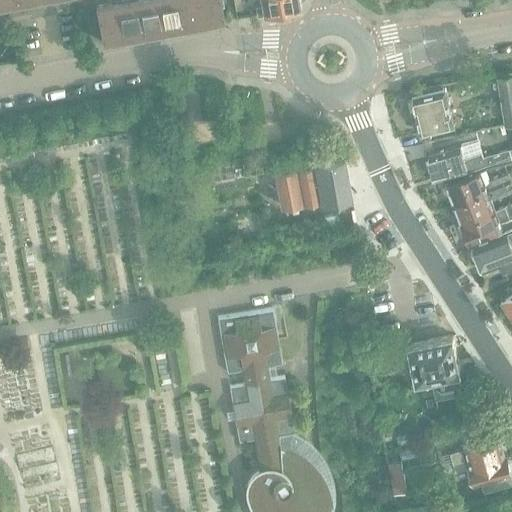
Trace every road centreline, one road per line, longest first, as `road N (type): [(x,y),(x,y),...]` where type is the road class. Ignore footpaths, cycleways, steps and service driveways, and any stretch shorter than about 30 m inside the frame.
road 1 (tertiary): [(345,93),(394,207),(511,385)]
road 2 (tertiary): [(0,86),(205,51),(296,56)]
road 3 (residential): [(511,25),(366,53)]
